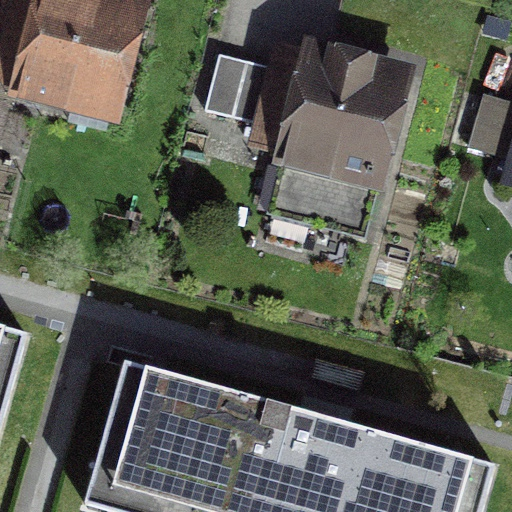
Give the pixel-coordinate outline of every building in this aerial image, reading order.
[(133,19),(57,0),(10,0),(0,42),(0,73),(25,80),(22,92),(31,94),(38,101),(73,110),(78,93),(112,102),(133,19)] [(275,70),(220,56),(205,112),(260,125),(257,139),(290,147),(273,217),(310,226),(313,215),(362,227),(398,87),(278,56),(275,70)] [(511,93),(484,87),(471,142),(506,150),(511,121),(511,93)] [(0,432),(27,336),(0,328),(0,432)] [(125,365),(85,507),(98,510),(102,493),(138,503),(142,489),(179,499),(175,511),(481,511),(494,468),(125,365)]
